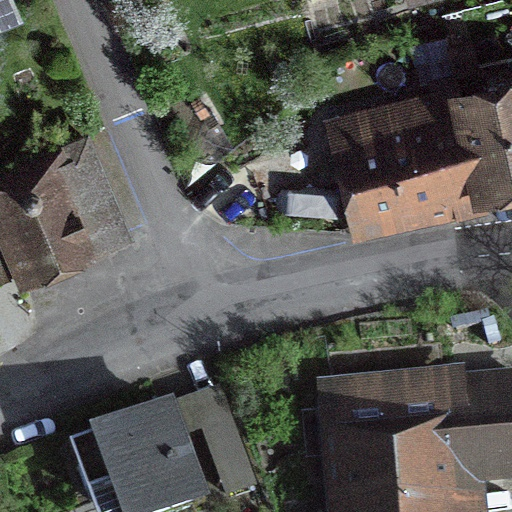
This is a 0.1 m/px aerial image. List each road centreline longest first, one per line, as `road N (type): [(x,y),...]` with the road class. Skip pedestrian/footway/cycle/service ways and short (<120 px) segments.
road 1 (residential): [(475,255),(213,312)]
road 2 (residential): [(119,88),(213,312)]
road 3 (residential): [(213,312),(0,405)]
